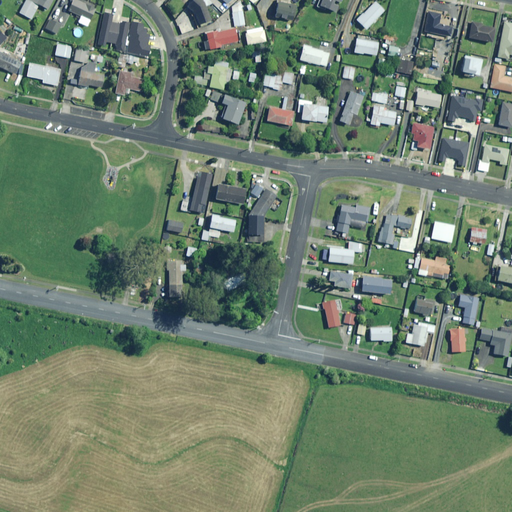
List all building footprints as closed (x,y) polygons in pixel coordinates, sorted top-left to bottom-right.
[(40,3),(32,0),(26,0),(20,12),(32,18),(40,3)] [(32,0),(40,3),(49,8),(52,0),(32,0)] [(79,0),(73,0),(69,9),(91,19),(96,8),(79,0)] [(210,21),(204,2),(200,0),(191,0),(185,7),(192,12),(192,14),(194,14),(198,25),(210,21)] [(319,0),(317,5),(333,12),(336,6),(331,3),(332,0),(334,0),(339,2),(340,0),(319,0)] [(276,1),(272,16),(291,20),(291,17),(293,17),(295,5),(276,1)] [(383,10),(374,1),(355,20),(364,29),(383,10)] [(62,12),(55,9),(52,17),(58,20),(62,12)] [(112,12),(105,11),(98,42),(106,44),(107,40),(116,42),(116,44),(118,44),(117,49),(124,50),(130,21),(123,19),(123,21),(120,21),(120,22),(112,21),(113,15),(111,14),(112,12)] [(242,11),(231,13),(234,26),(245,24),(242,11)] [(439,13),(427,11),(422,31),(448,36),(450,26),(437,23),(439,13)] [(198,28),(195,19),(178,25),(182,34),(198,28)] [(145,23),(132,20),(126,51),(149,55),(151,45),(149,44),(151,34),(147,33),(148,28),(145,27),(145,23)] [(481,24),(470,21),(467,38),(490,42),(493,28),(480,25),(481,24)] [(511,23),(504,21),(496,57),(506,59),(507,54),(511,55),(511,23)] [(215,31),(204,33),(207,49),(220,46),(219,45),(236,41),(233,28),(216,32),(215,31)] [(263,30),(243,34),(245,45),(265,41),(263,30)] [(383,34),(382,39),(385,40),(385,44),(390,44),(391,41),(393,41),(394,36),(383,34)] [(444,38),(436,36),(434,48),(442,49),(444,38)] [(377,43),(355,39),(353,51),(375,55),(377,43)] [(72,46),(58,43),(56,54),(70,57),(72,46)] [(309,47),(301,45),(297,60),(317,65),(318,64),(325,66),(328,53),(309,48),(309,47)] [(398,48),(388,46),(386,55),(396,57),(398,48)] [(87,49),(77,47),(74,59),(84,61),(87,49)] [(21,61),(0,51),(0,65),(16,73),(21,61)] [(260,62),(260,52),(252,52),(252,57),(255,57),(255,62),(260,62)] [(135,57),(120,54),(117,65),(125,67),(126,62),(133,63),(135,57)] [(481,60),(464,56),(461,72),(464,73),(464,76),(471,78),(472,74),(478,76),(481,60)] [(412,62),(398,58),(395,71),(409,75),(412,62)] [(89,61),(89,63),(83,66),(79,84),(89,86),(90,83),(102,86),(105,75),(95,72),(97,63),(89,61)] [(61,68),(31,62),(28,75),(44,78),(44,81),(57,84),(61,68)] [(207,87),(222,90),(226,67),(212,64),(211,68),(207,67),(205,73),(210,74),(207,87)] [(505,66),(494,64),(489,88),(511,92),(511,78),(502,76),(505,66)] [(354,68),(344,66),(341,77),(351,79),(354,68)] [(121,70),(116,92),(125,94),(126,87),(143,91),(145,78),(131,75),(132,72),(121,70)] [(292,73),(283,71),(281,82),(290,84),(292,73)] [(264,72),(261,85),(272,88),(275,75),(264,72)] [(208,78),(194,75),(193,83),(206,85),(208,78)] [(406,88),(396,86),(394,96),(404,97),(406,88)] [(220,92),(212,89),(209,99),(216,102),(220,92)] [(349,91),(337,121),(347,124),(351,113),(354,114),(362,96),(349,91)] [(439,95),(416,91),(413,104),(422,106),(423,105),(436,108),(439,95)] [(453,91),(447,116),(455,118),(455,115),(457,115),(457,112),(469,115),(468,117),(475,118),(477,107),(481,107),(484,96),(476,94),(475,96),(453,91)] [(371,93),(370,100),(385,103),(387,95),(377,92),(377,94),(371,93)] [(244,102),(221,95),(218,103),(224,105),(219,119),(236,125),(244,102)] [(310,102),(298,100),(296,112),(299,112),(298,120),(312,122),(312,121),(324,122),(326,108),(310,105),(310,102)] [(413,101),(407,100),(405,110),(411,111),(413,101)] [(511,104),(502,102),(497,125),(510,128),(511,120),(511,104)] [(382,108),(372,106),(368,124),(377,126),(377,123),(392,126),(394,113),(381,110),(382,108)] [(267,107),(264,121),(289,126),(292,112),(267,107)] [(434,127),(413,123),(411,134),(414,134),(411,149),(416,150),(417,148),(430,150),(434,127)] [(468,142),(443,137),(438,161),(444,162),(445,156),(458,159),(456,165),(463,166),(468,142)] [(508,149),(484,144),(481,161),(487,162),(488,159),(499,161),(498,164),(505,166),(508,149)] [(198,169),(189,208),(200,211),(202,202),(205,203),(212,173),(198,169)] [(246,187),(219,181),(216,196),(243,202),(246,187)] [(256,183),(250,192),(257,197),(263,188),(256,183)] [(266,188),(249,213),(249,232),(263,233),(264,214),(277,195),(266,188)] [(187,211),(190,203),(182,201),(180,210),(187,211)] [(354,208),(339,205),(334,231),(346,233),(347,226),(362,229),(363,222),(366,222),(368,208),(354,205),(354,208)] [(236,219),(212,214),(210,225),(220,227),(233,230),(236,219)] [(408,229),(410,219),(403,217),(403,216),(397,215),(397,216),(385,214),(382,228),(380,227),(377,242),(391,245),(393,235),(390,234),(392,226),(408,229)] [(183,222),(169,218),(167,228),(181,232),(183,222)] [(453,226),(433,222),(430,238),(450,243),(453,226)] [(220,227),(210,225),(208,234),(218,237),(220,227)] [(482,244),(485,230),(471,227),(468,241),(482,244)] [(362,244),(349,242),(348,250),(329,248),(328,262),(352,264),(353,252),(361,253),(362,244)] [(172,250),(166,245),(161,251),(168,256),(172,250)] [(199,250),(188,247),(186,256),(197,258),(199,250)] [(433,261),(420,259),(417,274),(445,279),(448,267),(443,266),(445,259),(434,257),(433,261)] [(182,260),(169,260),(170,296),(183,295),(182,260)] [(511,269),(498,267),(495,281),(511,284),(511,269)] [(352,276),(329,272),(327,281),(333,282),(332,286),(349,289),(352,276)] [(242,286),(239,274),(225,278),(226,280),(222,281),(225,291),(242,286)] [(389,280),(361,277),(359,292),(388,295),(389,280)] [(478,299),(459,295),(457,306),(464,308),(461,323),(472,326),(478,299)] [(416,300),(413,313),(431,316),(433,301),(424,299),(424,301),(416,300)] [(333,301),(321,303),(326,329),(338,326),(333,301)] [(355,315),(344,313),(342,324),(353,326),(355,315)] [(406,334),(404,343),(422,347),(425,332),(432,334),(434,326),(417,323),(417,326),(412,325),(411,335),(406,334)] [(362,335),(365,325),(358,324),(356,333),(362,335)] [(390,328),(369,329),(369,342),(390,341),(390,328)] [(511,334),(481,328),(478,339),(490,342),(489,345),(494,346),(492,354),(506,357),(511,334)] [(450,341),(450,353),(463,352),(463,330),(449,330),(449,341),(450,341)]
